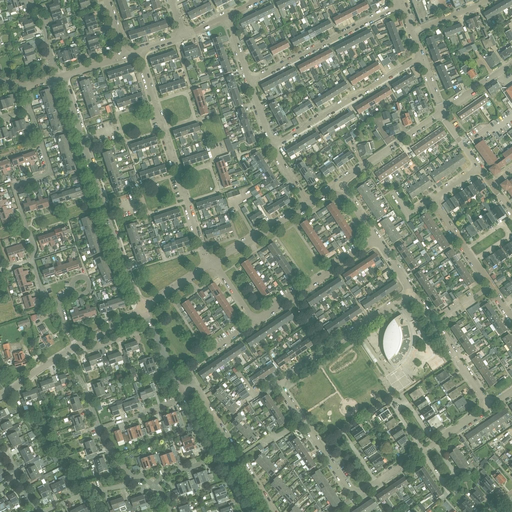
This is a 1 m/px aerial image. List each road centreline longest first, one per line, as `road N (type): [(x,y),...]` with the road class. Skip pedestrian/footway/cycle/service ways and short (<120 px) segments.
road 1 (tertiary): [(140,308),(62,75)]
road 2 (residential): [(56,302),(39,289),(35,247),(13,195),(14,186),(47,169),(29,109)]
road 3 (residential): [(207,266),(139,51)]
road 4 (residential): [(272,148),(420,57)]
road 5 (residential): [(248,84),(401,4)]
road 6 (tertiary): [(255,511),(179,393)]
road 7 (residential): [(488,406),(413,291)]
road 8 (residential): [(511,315),(435,201)]
road 9 (residential): [(339,184),(440,111)]
